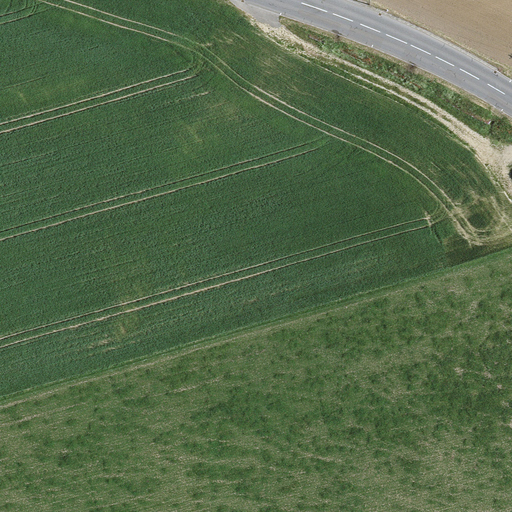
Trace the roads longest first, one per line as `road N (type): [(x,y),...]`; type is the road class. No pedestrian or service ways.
road 1 (track): [(511,180),(473,134),(274,30),(281,0)]
road 2 (secondary): [(511,96),(281,0)]
